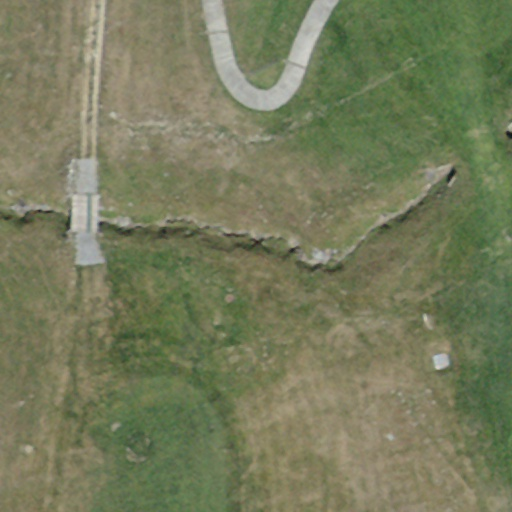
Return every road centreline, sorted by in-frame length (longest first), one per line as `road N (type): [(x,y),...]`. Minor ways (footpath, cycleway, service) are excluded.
road 1 (track): [(93,0),(86,309)]
road 2 (track): [(327,0),(279,98),(243,96),(219,61),(207,0)]
